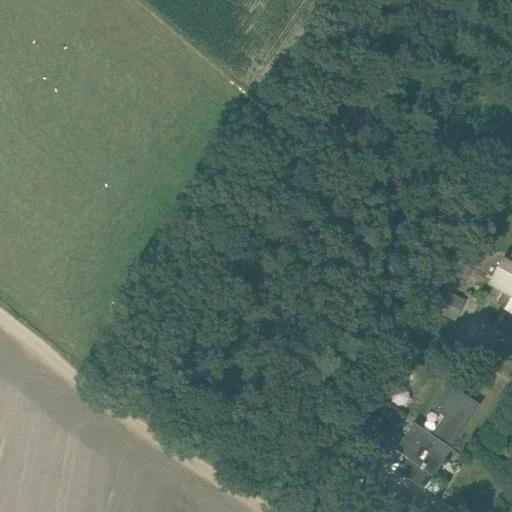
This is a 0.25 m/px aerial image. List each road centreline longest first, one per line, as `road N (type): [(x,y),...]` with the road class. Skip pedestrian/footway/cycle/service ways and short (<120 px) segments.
road 1 (track): [(160,437),(0,314)]
road 2 (track): [(279,511),(160,437)]
